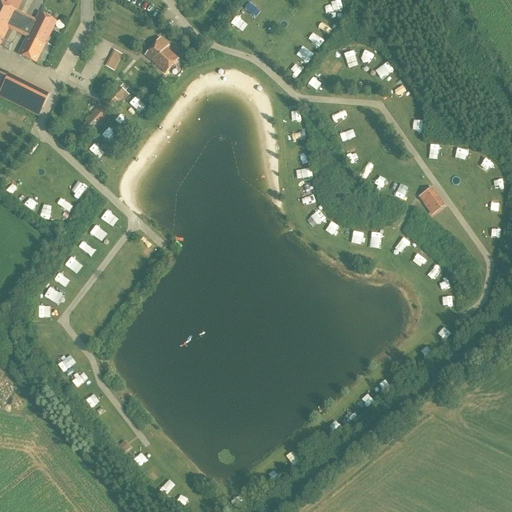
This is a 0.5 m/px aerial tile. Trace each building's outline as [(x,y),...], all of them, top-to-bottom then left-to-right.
[(26,15),(32,0),(0,0),(0,45),(0,46),(8,50),(17,33),(26,37),(18,55),(36,64),(57,22),(38,12),(35,19),(26,15)] [(145,56),(165,74),(179,59),(167,48),(169,46),(160,38),(145,56)] [(9,74),(0,69),(0,84),(3,86),(2,88),(21,97),(28,83),(9,73),(9,74)] [(95,131),(128,94),(118,85),(85,122),(86,122),(78,130),(86,138),(90,134),(90,135),(95,130),(95,131)] [(429,190),(418,197),(431,216),(442,208),(429,190)]
